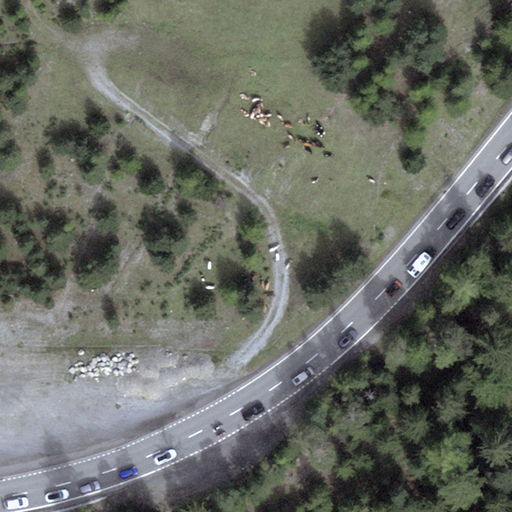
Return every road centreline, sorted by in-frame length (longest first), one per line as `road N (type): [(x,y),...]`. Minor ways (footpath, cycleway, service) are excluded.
road 1 (primary): [(0,496),(119,468),(218,421),(293,372),(357,318),(511,141)]
road 2 (track): [(228,415),(224,373),(263,330),(279,291),(271,221),(249,193),(102,88),(41,31),(24,0)]
